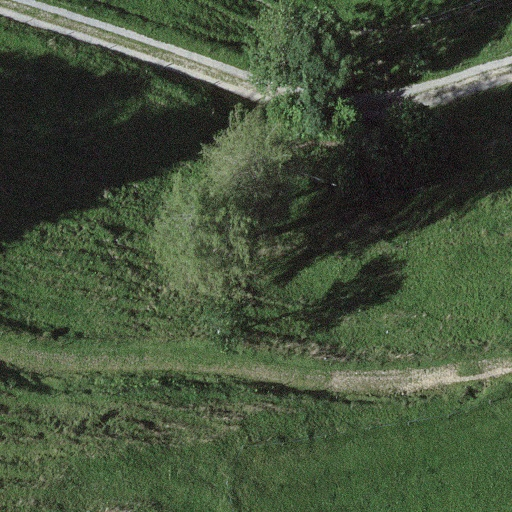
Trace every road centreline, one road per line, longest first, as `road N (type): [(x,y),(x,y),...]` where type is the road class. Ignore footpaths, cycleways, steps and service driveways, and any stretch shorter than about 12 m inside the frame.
road 1 (track): [(0,1),(294,100),(384,106),(511,75)]
road 2 (track): [(0,342),(30,354),(217,365),(511,364)]
